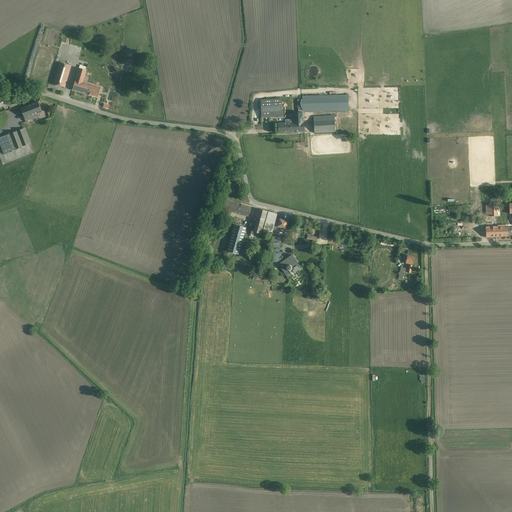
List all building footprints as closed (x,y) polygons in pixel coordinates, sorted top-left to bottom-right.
[(120,53),(123,57),(129,53),(126,49),(120,53)] [(60,62),(54,85),(67,88),(73,66),(60,62)] [(70,90),(96,98),(100,86),(83,81),(86,71),(76,68),(70,90)] [(302,100),(292,100),(293,112),(349,111),(349,94),(302,94),(302,100)] [(261,101),(262,116),(283,115),(282,100),(261,101)] [(42,115),(37,102),(18,108),(23,122),(42,115)] [(277,132),(304,131),(303,112),(291,113),(292,122),(277,122),(277,132)] [(313,134),(335,132),(333,115),(311,117),(313,134)] [(36,141),(30,126),(0,137),(0,142),(4,153),(36,141)] [(233,194),(236,183),(231,181),(228,192),(233,194)] [(220,208),(247,217),(251,207),(223,198),(220,208)] [(483,216),(484,216),(499,216),(499,207),(490,207),(490,204),(483,204),(483,216)] [(276,214),(258,209),(251,234),(261,237),(263,231),(270,233),(276,214)] [(218,231),(223,218),(214,215),(210,228),(218,231)] [(276,227),(285,229),(287,222),(277,219),(276,227)] [(485,237),(506,236),(506,224),(485,224),(485,237)] [(247,228),(234,225),(227,252),(240,255),(247,228)] [(288,278),(302,268),(293,255),(281,262),(281,237),(272,237),(273,267),(281,267),(288,278)] [(407,272),(411,273),(415,257),(407,255),(405,263),(409,264),(407,272)] [(311,290),(310,298),(320,299),(321,291),(311,290)]
